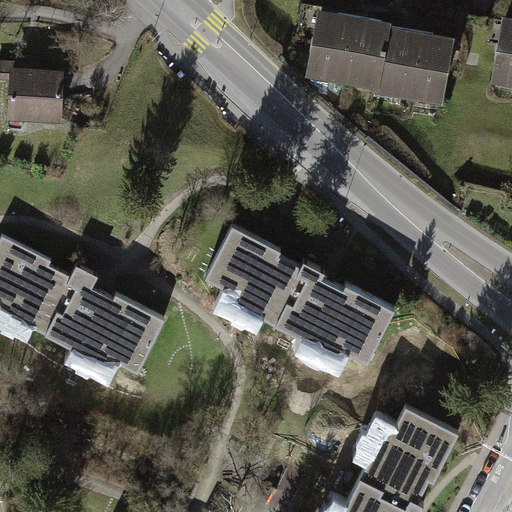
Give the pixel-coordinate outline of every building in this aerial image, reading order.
[(390,21),(315,8),(303,76),(376,89),(375,94),(441,106),(453,36),(390,25),(390,21)] [(511,15),(506,15),(493,83),(511,86),(511,15)] [(11,120),(65,121),(67,69),(42,68),(42,62),(0,60),(0,79),(12,79),(11,120)] [(233,226),(208,277),(231,289),(228,296),(244,304),(242,308),(260,317),(261,314),(310,338),(308,342),(329,353),(330,350),(346,358),(350,351),(373,362),(400,308),(350,283),(347,288),(327,278),(330,272),(306,260),(303,266),(282,255),(284,252),(233,226)] [(1,236),(0,238),(0,308),(12,314),(10,318),(28,327),(29,323),(78,347),(76,352),(97,362),(98,360),(114,368),(118,360),(141,372),(168,318),(118,293),(115,297),(95,287),(101,276),(79,265),(73,276),(50,265),(52,261),(1,236)] [(423,511),(462,434),(411,408),(400,431),(392,427),(349,511),(423,511)]
